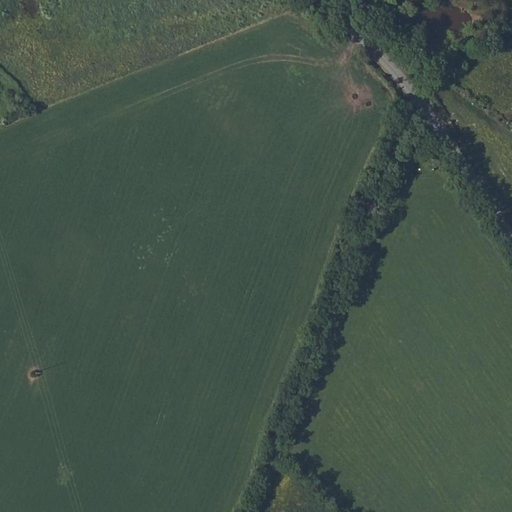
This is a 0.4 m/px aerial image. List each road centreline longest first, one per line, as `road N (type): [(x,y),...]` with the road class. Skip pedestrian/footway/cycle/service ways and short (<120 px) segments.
road 1 (track): [(413,96),(250,511)]
road 2 (unclassified): [(323,0),(470,164),(511,232)]
